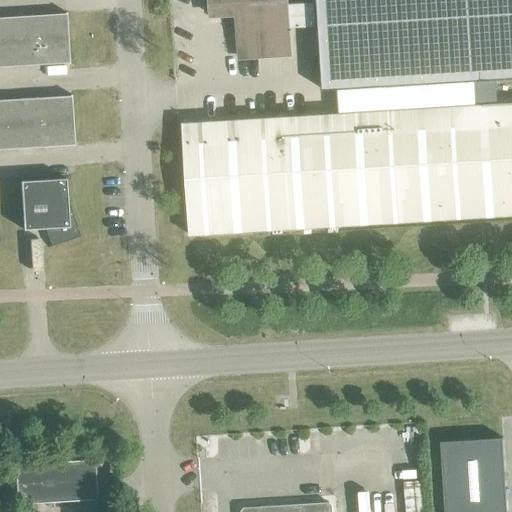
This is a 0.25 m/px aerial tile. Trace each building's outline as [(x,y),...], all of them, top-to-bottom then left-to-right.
[(209,17),(214,17),(214,15),(237,14),(239,58),(289,55),(285,0),(209,0),(210,1),(208,2),(209,17)] [(511,0),(316,0),(322,90),(511,78),(511,0)] [(0,17),(0,67),(67,64),(69,64),(65,13),(64,13),(64,14),(0,17)] [(0,100),(0,150),(72,146),(72,147),(74,147),(70,95),(69,95),(69,96),(0,100)] [(511,103),(182,124),(189,235),(511,215),(511,103)] [(79,237),(68,202),(66,202),(65,179),(19,181),(22,230),(45,229),(51,246),(79,237)] [(441,442),(444,511),(506,511),(502,438),(441,442)] [(14,464),(16,504),(96,499),(93,459),(14,464)] [(331,511),(332,505),(329,503),(243,508),(241,511),(240,511),(331,511)]
